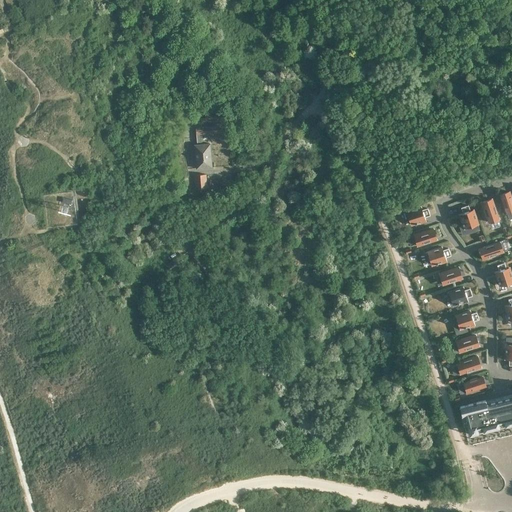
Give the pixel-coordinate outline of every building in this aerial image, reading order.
[(196,120),(226,118),(225,110),(196,112),(196,120)] [(195,124),(196,132),(219,131),(219,123),(195,124)] [(196,168),(211,166),(209,143),(194,144),(196,168)] [(207,186),(206,172),(194,173),(195,187),(207,186)] [(511,212),(511,201),(508,191),(500,194),(502,200),(500,200),(503,207),(504,207),(507,214),(511,212)] [(72,198),(57,199),(58,215),(73,214),(72,198)] [(498,220),(491,199),(480,202),(485,216),(487,216),(489,222),(492,221),(492,222),(498,220)] [(461,207),(463,213),(459,214),(461,219),(462,219),(463,222),(462,222),(462,224),(463,224),(464,228),(470,226),(471,228),(478,226),(473,210),(470,210),(468,205),(461,207)] [(419,221),(419,222),(425,220),(423,217),(429,215),(427,208),(421,209),(420,207),(404,212),(406,219),(409,218),(410,224),(414,223),(414,224),(416,223),(416,222),(419,221)] [(413,234),(417,244),(436,238),(432,228),(413,234)] [(496,255),(496,253),(502,251),(501,248),(502,247),(500,241),(479,249),(482,259),(496,255)] [(444,257),(450,255),(448,248),(442,250),(441,247),(425,252),(427,259),(429,259),(431,264),(435,263),(435,264),(437,263),(437,262),(440,261),(440,262),(445,261),(444,257)] [(506,268),(504,262),(496,265),(498,271),(495,272),(496,277),(497,277),(498,280),(497,280),(498,282),(499,282),(500,285),(506,283),(506,286),(511,283),(511,278),(508,267),(506,268)] [(439,273),(442,283),(461,277),(458,267),(439,273)] [(461,302),(467,301),(466,297),(471,295),(469,288),(463,290),(462,287),(446,292),(449,300),(451,299),(453,304),(456,303),(457,304),(458,303),(458,302),(461,302)] [(469,311),(453,316),(455,323),(458,322),(459,328),(463,327),(463,328),(465,327),(465,326),(468,325),(468,326),(473,324),(472,321),(478,319),(476,311),(470,313),(469,311)] [(475,334),(456,340),(459,351),(478,344),(475,334)] [(458,366),(456,367),(458,373),(480,366),(476,355),(462,360),(463,362),(457,364),(458,366)] [(482,376),(476,378),(476,377),(469,379),(469,381),(462,383),(465,392),(485,385),(482,376)] [(511,392),(511,393),(511,394),(511,396),(486,404),(485,400),(459,406),(461,414),(460,414),(461,415),(464,414),(469,434),(483,430),(483,431),(511,423),(511,392)]
